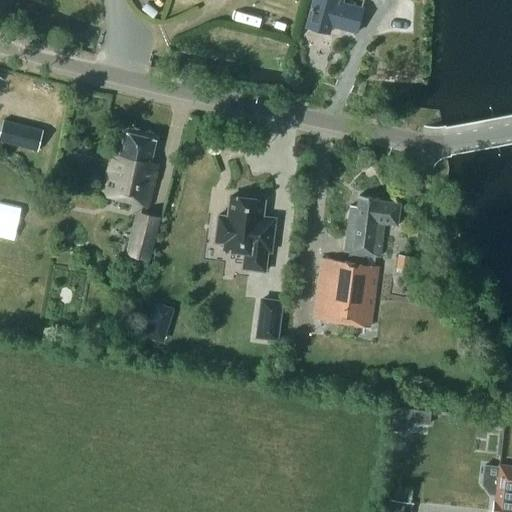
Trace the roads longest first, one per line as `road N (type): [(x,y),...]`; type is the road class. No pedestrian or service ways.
road 1 (tertiary): [(0,45),(422,143)]
road 2 (unclassified): [(511,385),(431,211),(422,143)]
